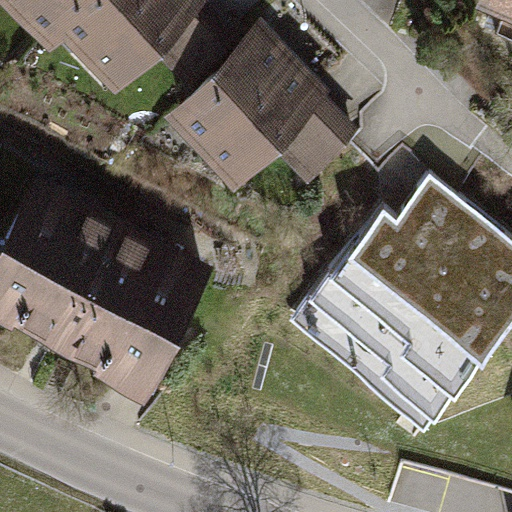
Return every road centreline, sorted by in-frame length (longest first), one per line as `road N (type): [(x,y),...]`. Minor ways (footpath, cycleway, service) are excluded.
road 1 (tertiary): [(0,413),(215,511)]
road 2 (residential): [(425,93),(339,0)]
